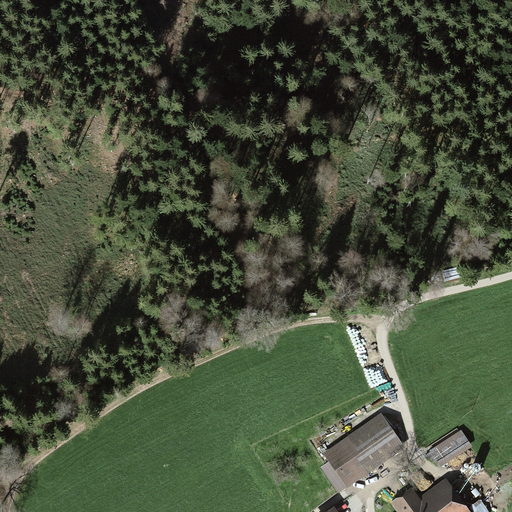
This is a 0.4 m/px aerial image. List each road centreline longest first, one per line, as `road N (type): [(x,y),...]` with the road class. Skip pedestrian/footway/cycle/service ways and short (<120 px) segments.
road 1 (track): [(23,474),(124,400),(231,346),(269,331),(366,318)]
road 2 (track): [(296,0),(324,19),(356,25),(446,0)]
road 3 (unclassified): [(511,275),(413,300),(385,319)]
